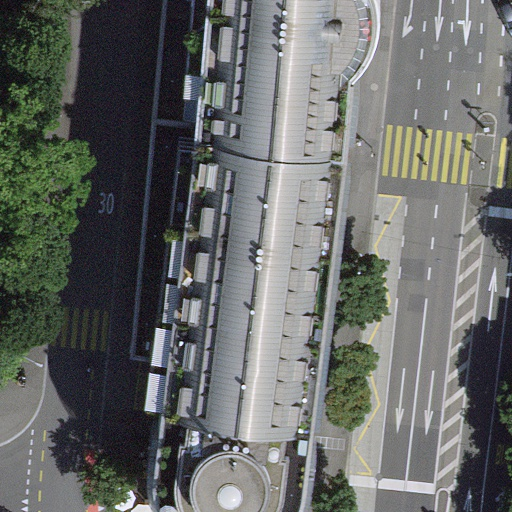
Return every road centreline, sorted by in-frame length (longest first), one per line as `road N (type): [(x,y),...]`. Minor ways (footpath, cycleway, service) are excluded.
road 1 (residential): [(100,0),(72,423),(78,511)]
road 2 (primary): [(482,62),(434,511)]
